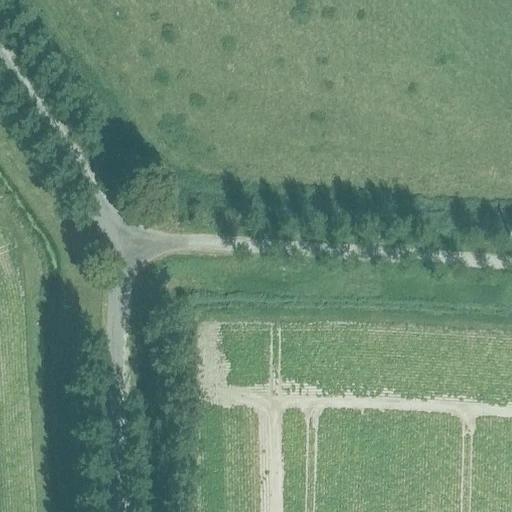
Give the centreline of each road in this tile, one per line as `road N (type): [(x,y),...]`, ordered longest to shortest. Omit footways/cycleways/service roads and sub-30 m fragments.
road 1 (unclassified): [(120,245),(511,264)]
road 2 (unclassified): [(112,511),(120,245)]
road 3 (unclassified): [(120,245),(0,62)]
